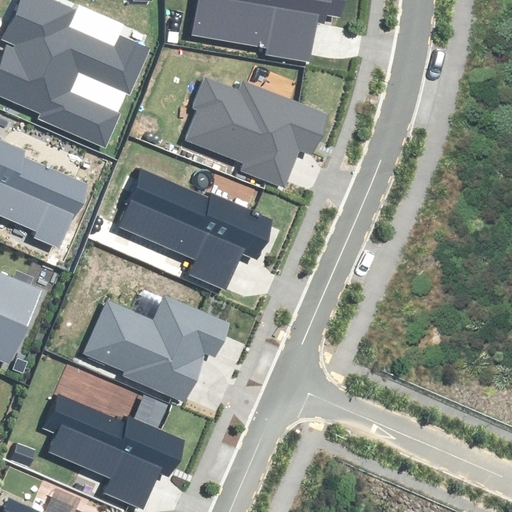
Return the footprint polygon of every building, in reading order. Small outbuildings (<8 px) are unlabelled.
[(74,12),(48,0),(20,0),(3,39),(11,42),(0,66),(0,99),(104,146),(118,115),(69,93),(79,71),(128,93),(147,49),(120,37),(115,48),(67,27),(74,12)] [(198,0),(192,35),(269,48),(268,54),(309,61),(317,13),(341,17),(343,0),(198,0)] [(326,115),(242,82),(238,92),(204,79),(193,108),(196,109),(185,139),(245,162),(241,170),(284,186),(299,149),(311,153),(326,115)] [(24,151),(0,140),(0,212),(38,230),(35,237),(57,247),(85,186),(21,158),(24,151)] [(211,201),(142,171),(118,226),(196,260),(191,273),(225,288),(242,250),(259,258),(275,223),(213,195),(211,201)] [(0,358),(9,362),(39,294),(0,277),(0,358)] [(107,301),(83,355),(123,372),(122,375),(184,402),(206,352),(213,355),(228,323),(166,296),(154,322),(107,301)] [(125,423),(59,394),(44,427),(58,433),(50,451),(111,478),(105,491),(142,508),(158,473),(168,477),(184,442),(128,418),(125,423)] [(77,511),(37,511),(8,499),(1,511),(78,511),(77,511)]
